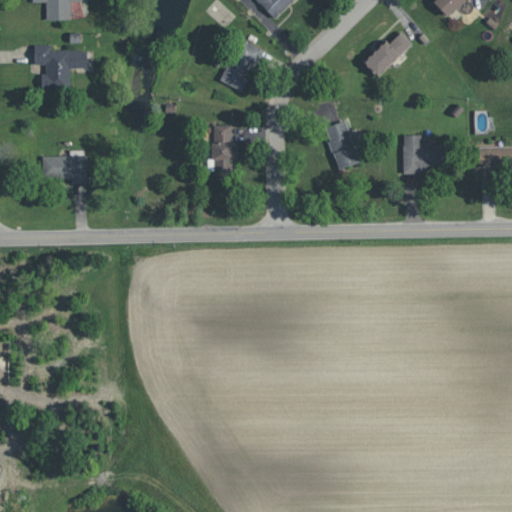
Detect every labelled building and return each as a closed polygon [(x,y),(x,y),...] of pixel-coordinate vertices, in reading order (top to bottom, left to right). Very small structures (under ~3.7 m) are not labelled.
[(32,0),(33,0),(46,0),(46,19),(71,18),(70,0),(32,0)] [(378,76),(412,43),(401,32),(389,42),(386,39),(363,61),(378,76)] [(244,91),(263,48),(239,38),(221,80),(244,91)] [(41,89),(70,89),(70,67),(87,67),(87,49),(52,49),(52,43),(35,43),(34,64),(45,64),(45,72),(42,72),(41,89)] [(326,125),(338,169),(359,163),(347,119),(326,125)] [(234,124),(212,124),(212,172),(233,172),(233,164),(234,164),(234,124)] [(403,134),(403,171),(445,171),(444,143),(422,144),(421,134),(403,134)] [(480,184),(500,183),(498,146),(479,146),(480,184)] [(70,155),(42,155),(42,178),(72,178),(72,183),(87,183),(87,149),(70,149),(70,155)]
